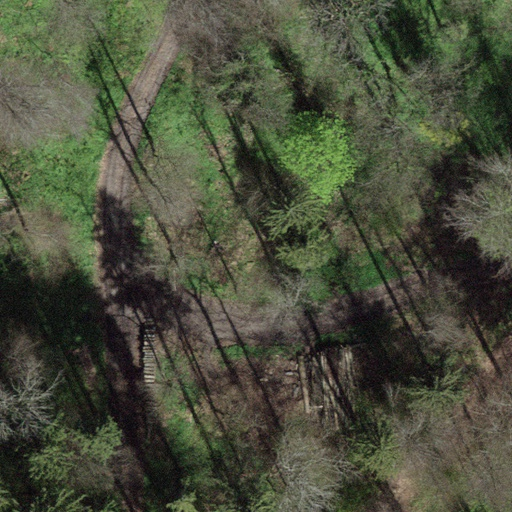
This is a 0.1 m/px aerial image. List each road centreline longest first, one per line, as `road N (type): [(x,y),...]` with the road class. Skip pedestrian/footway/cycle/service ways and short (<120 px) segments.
road 1 (track): [(190,0),(137,135),(126,204),(122,298),(133,511)]
road 2 (track): [(122,298),(280,329),(372,333),(511,296)]
road 3 (track): [(382,511),(511,338)]
